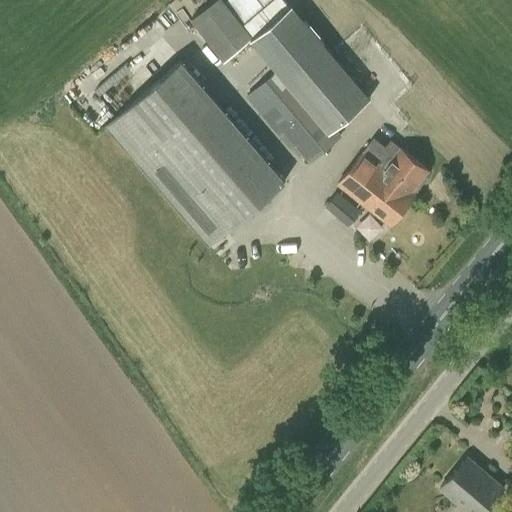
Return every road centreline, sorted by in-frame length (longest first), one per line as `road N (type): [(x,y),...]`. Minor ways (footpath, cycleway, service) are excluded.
road 1 (primary): [(280,511),(511,222)]
road 2 (unclassified): [(344,511),(511,303)]
